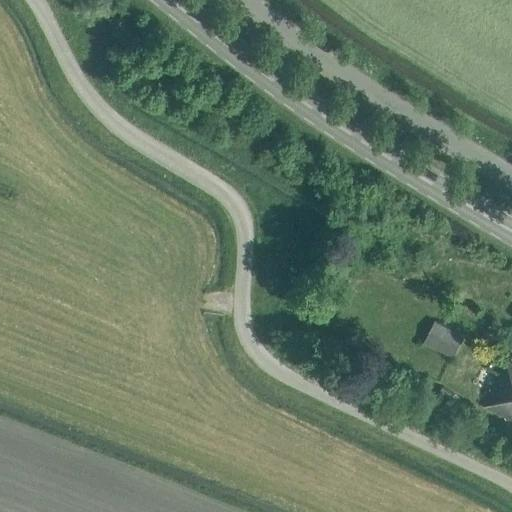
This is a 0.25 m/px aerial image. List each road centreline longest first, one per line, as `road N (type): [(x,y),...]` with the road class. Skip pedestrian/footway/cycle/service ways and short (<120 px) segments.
road 1 (unclassified): [(34,0),(70,72),(105,117),(213,186),(236,211),(245,246),(243,323),(263,361),(511,487)]
road 2 (primary): [(511,232),(303,104),(168,0)]
road 3 (tertiary): [(511,178),(345,78),(243,0)]
